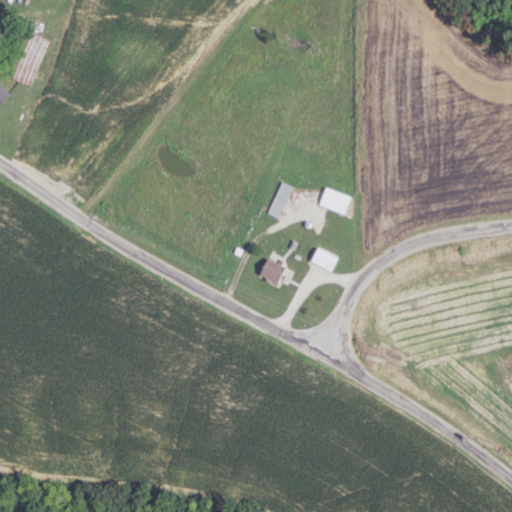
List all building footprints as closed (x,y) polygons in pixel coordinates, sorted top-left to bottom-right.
[(49,38),(23,28),(5,75),(32,85),(49,38)] [(0,105),(11,90),(0,81),(0,105)] [(278,217),(294,186),(283,181),(267,212),(278,217)] [(319,204),(345,214),(352,196),(326,186),(319,204)] [(338,256),(318,246),(311,260),(331,270),(338,256)] [(279,283),(287,267),(269,257),(260,273),(279,283)]
